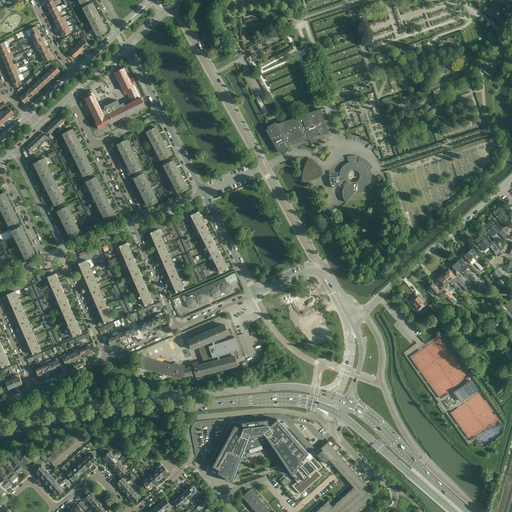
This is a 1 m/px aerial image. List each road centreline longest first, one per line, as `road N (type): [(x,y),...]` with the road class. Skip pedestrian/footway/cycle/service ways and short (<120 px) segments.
road 1 (secondary): [(337,397),(284,387),(66,408),(0,424)]
road 2 (secondary): [(0,438),(46,423),(281,398),(333,411)]
road 3 (residential): [(347,320),(501,187)]
road 4 (residential): [(262,167),(174,8)]
road 5 (tertiary): [(126,44),(203,193)]
road 6 (secondary): [(343,417),(451,511)]
road 7 (secondary): [(467,511),(372,419)]
